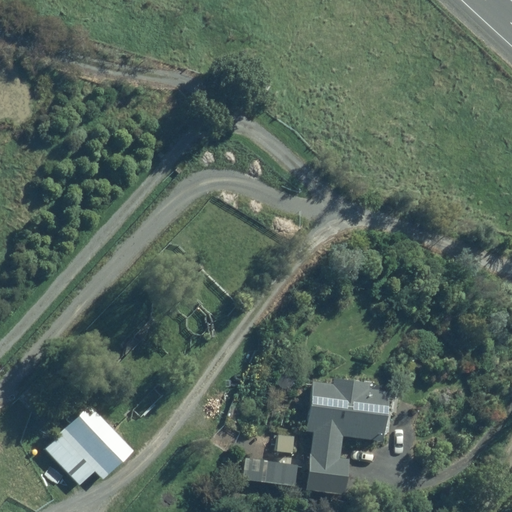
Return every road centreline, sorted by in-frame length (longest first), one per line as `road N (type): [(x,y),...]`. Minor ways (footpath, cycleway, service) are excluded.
road 1 (unknown): [(361,218),(326,202),(269,193),(194,193),(0,390)]
road 2 (unknown): [(59,511),(136,446),(307,243),(361,218)]
road 3 (unknown): [(511,265),(361,218)]
